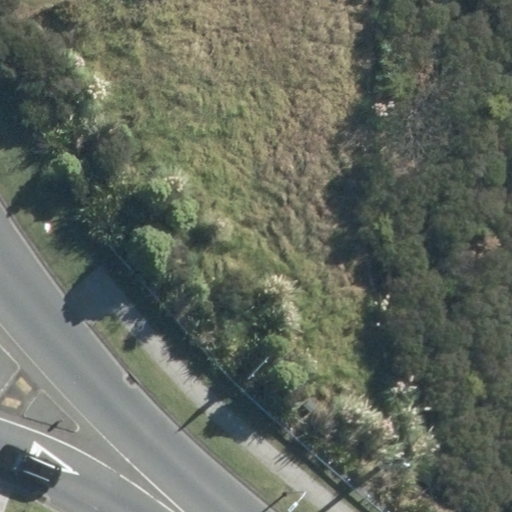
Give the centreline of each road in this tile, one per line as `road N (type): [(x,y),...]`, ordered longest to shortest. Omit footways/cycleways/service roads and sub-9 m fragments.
road 1 (secondary): [(0,277),(190,511)]
road 2 (secondary): [(144,511),(0,441)]
